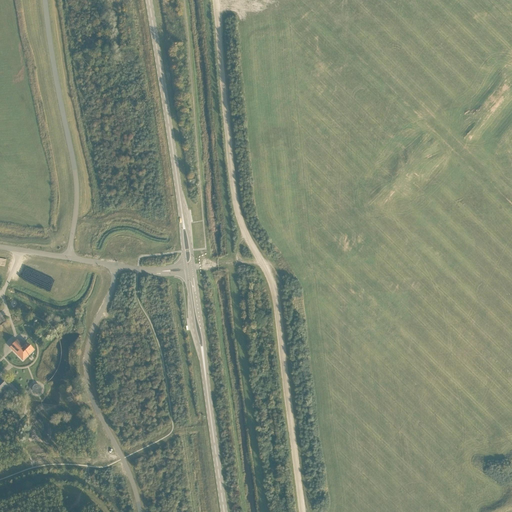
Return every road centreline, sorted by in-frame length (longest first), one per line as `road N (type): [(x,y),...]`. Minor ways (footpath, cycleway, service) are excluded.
road 1 (track): [(303,511),(271,278),(236,207),(216,0)]
road 2 (primary): [(190,268),(148,0)]
road 3 (unclassified): [(139,511),(86,380),(89,339),(116,265)]
road 4 (unclassified): [(69,258),(76,180),(44,0)]
road 5 (primary): [(225,511),(190,268)]
